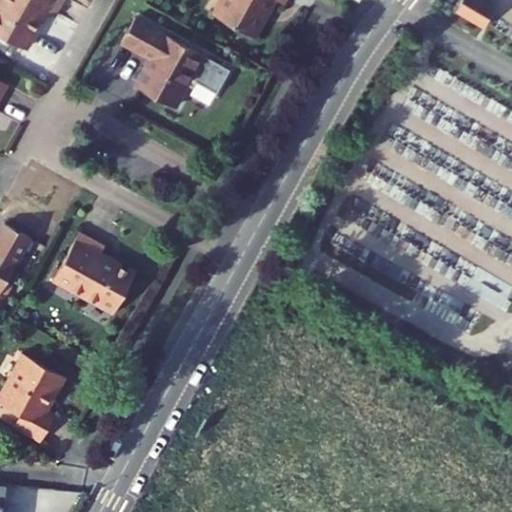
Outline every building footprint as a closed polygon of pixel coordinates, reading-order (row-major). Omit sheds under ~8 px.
[(64,0),(0,0),(0,32),(26,48),(39,27),(36,25),(46,9),(56,15),(64,0)] [(220,0),(214,13),(256,36),(268,12),(266,11),(271,0),(281,0),(285,2),(286,0),(220,0)] [(497,8),(484,0),(462,0),(456,10),(485,28),(497,8)] [(229,67),(135,16),(121,41),(150,57),(135,84),(174,105),(186,82),(193,86),(197,80),(216,91),(229,67)] [(0,231),(0,292),(32,236),(6,221),(0,231)] [(106,244),(84,232),(63,269),(73,274),(70,279),(86,287),(83,292),(115,310),(137,271),(116,259),(114,263),(100,255),(106,244)] [(73,274),(63,269),(59,277),(83,292),(86,287),(70,279),(73,274)] [(66,374),(26,352),(0,397),(0,399),(21,411),(14,423),(41,438),(55,414),(46,409),(66,374)]
